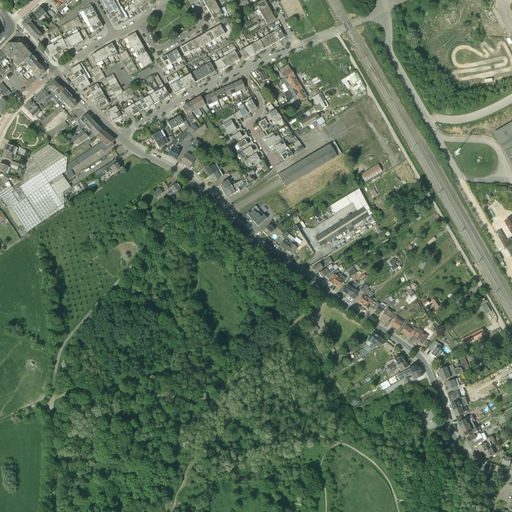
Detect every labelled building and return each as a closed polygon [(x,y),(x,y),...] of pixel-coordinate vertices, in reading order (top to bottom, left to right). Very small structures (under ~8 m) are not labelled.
[(60,12),(66,7),(59,0),(53,0),(52,1),(58,8),(57,9),(60,12)] [(106,9),(115,4),(113,0),(110,0),(104,4),(106,9)] [(132,0),(134,3),(137,8),(142,6),(138,0),(132,0)] [(208,10),(217,5),(214,0),(213,0),(205,5),(208,10)] [(258,10),(267,5),(264,0),(263,0),(255,4),(258,10)] [(109,14),(118,9),(115,4),(106,9),(109,14)] [(211,15),(220,10),(217,5),(208,10),(211,15)] [(261,15),(270,10),(267,5),(258,10),(261,15)] [(85,16),(94,12),(92,7),(83,11),(85,16)] [(46,14),(45,13),(40,8),(39,8),(33,13),(34,13),(33,14),(38,19),(39,19),(38,20),(39,21),(44,16),(48,21),(50,19),(46,14)] [(112,19),(121,14),(118,9),(109,14),(112,19)] [(219,22),(226,19),(224,15),(225,14),(222,9),(220,10),(211,15),(214,20),(217,18),(219,22)] [(264,20),(273,15),(270,10),(261,15),(264,20)] [(88,22),(97,17),(94,12),(85,16),(88,22)] [(32,23),(33,24),(38,19),(33,14),(33,13),(22,23),(21,26),(25,30),(32,23)] [(121,14),(112,19),(115,24),(123,19),(121,14)] [(264,20),(267,25),(275,20),(273,15),(264,20)] [(91,26),(100,22),(97,17),(88,22),(91,26)] [(25,30),(29,34),(42,23),(40,21),(34,26),(33,24),(32,23),(25,30)] [(68,32),(73,29),(69,22),(64,25),(68,32)] [(100,22),(91,26),(94,32),(95,31),(99,29),(103,27),(100,22)] [(42,36),(42,35),(38,30),(44,25),(42,23),(29,34),(34,39),(35,38),(37,40),(42,36)] [(48,31),(50,33),(56,27),(54,25),(51,28),(48,31)] [(220,37),(225,34),(220,25),(215,28),(220,37)] [(215,40),(220,37),(215,28),(210,31),(215,40)] [(274,32),(279,41),(285,38),(280,29),(274,32)] [(210,42),(215,40),(210,31),(205,34),(210,42)] [(73,35),(78,44),(83,41),(82,39),(78,32),(73,35)] [(274,43),(279,41),(274,32),(269,35),(274,43)] [(129,43),(138,38),(135,33),(126,38),(129,43)] [(205,45),(210,42),(205,34),(200,37),(205,45)] [(73,47),(78,44),(73,35),(68,38),(73,47)] [(269,46),(274,43),(269,35),(264,37),(269,46)] [(200,48),(205,45),(200,37),(195,39),(200,48)] [(264,49),(269,46),(264,37),(259,40),(264,49)] [(67,48),(68,49),(73,47),(68,38),(63,40),(67,48)] [(132,48),(141,43),(138,38),(129,43),(132,48)] [(57,41),(62,50),(67,48),(63,40),(62,39),(57,41)] [(195,51),(200,48),(195,39),(190,42),(195,51)] [(259,52),(264,49),(259,40),(254,43),(259,52)] [(57,53),(62,50),(57,41),(52,44),(57,53)] [(190,54),(195,51),(190,42),(185,45),(190,54)] [(135,53),(144,48),(141,43),(132,48),(135,53)] [(254,55),(259,52),(254,43),(249,46),(254,55)] [(18,68),(31,55),(21,44),(8,44),(7,46),(1,51),(10,60),(15,56),(18,60),(14,64),(18,68)] [(52,56),(57,53),(52,44),(47,47),(52,56)] [(118,56),(118,55),(112,44),(107,47),(112,55),(111,55),(113,58),(118,56)] [(185,57),(190,54),(185,45),(180,48),(185,57)] [(249,57),(254,55),(249,46),(244,49),(249,57)] [(112,55),(107,47),(102,50),(107,58),(111,55),(112,55)] [(138,58),(146,53),(144,48),(135,53),(138,58)] [(244,60),(249,57),(244,49),(239,52),(244,60)] [(101,61),(107,58),(102,50),(96,52),(101,61)] [(176,61),(181,58),(176,50),(171,53),(176,61)] [(1,51),(0,51),(0,58),(6,64),(8,62),(9,63),(11,61),(10,60),(1,51)] [(229,54),(234,63),(239,60),(234,51),(229,54)] [(92,55),(96,64),(101,61),(96,52),(92,55)] [(141,63),(149,58),(146,53),(138,58),(141,63)] [(171,64),(176,61),(171,53),(166,55),(171,64)] [(229,66),(234,63),(229,54),(224,57),(229,66)] [(28,65),(31,69),(38,62),(31,55),(18,68),(16,70),(20,74),(24,71),(23,70),(22,69),(25,67),(28,65)] [(166,67),(171,64),(166,55),(161,58),(163,61),(164,64),(166,67)] [(224,69),(229,66),(224,57),(219,60),(224,69)] [(11,69),(6,64),(0,58),(0,69),(5,75),(11,69)] [(149,58),(141,63),(143,68),(152,63),(149,58)] [(219,71),(224,69),(219,60),(214,63),(219,71)] [(31,74),(37,80),(45,73),(45,70),(38,62),(31,69),(30,69),(33,72),(31,74)] [(205,66),(210,75),(215,72),(210,63),(205,66)] [(73,75),(82,70),(79,65),(70,70),(73,75)] [(287,82),(295,78),(287,65),(280,70),(287,82)] [(205,78),(210,75),(205,66),(200,69),(205,78)] [(200,80),(205,78),(200,69),(195,71),(200,80)] [(76,80),(85,75),(82,70),(73,75),(76,80)] [(195,83),(200,80),(195,71),(190,74),(195,83)] [(265,81),(268,80),(265,72),(263,73),(262,72),(258,74),(259,76),(256,77),(261,88),(267,85),(265,81)] [(358,76),(355,72),(341,81),(342,83),(355,75),(356,77),(358,76)] [(190,86),(195,83),(190,74),(185,77),(190,86)] [(79,85),(87,80),(85,75),(76,80),(79,85)] [(284,84),(286,83),(285,81),(282,82),(278,76),(275,78),(280,86),(284,84)] [(185,89),(190,86),(185,77),(180,80),(185,89)] [(311,80),(314,85),(320,81),(318,77),(311,80)] [(292,90),(300,86),(295,78),(287,82),(286,83),(284,84),(286,88),(290,86),(291,89),(289,90),(289,91),(292,90)] [(87,80),(79,85),(81,90),(90,85),(87,80)] [(180,92),(185,89),(180,80),(175,83),(180,92)] [(44,100),(44,101),(61,86),(56,81),(54,81),(31,101),(36,107),(39,105),(44,100)] [(240,91),(245,89),(241,81),(237,83),(240,91)] [(175,94),(180,92),(175,83),(170,86),(175,94)] [(236,93),(240,91),(237,83),(232,85),(236,93)] [(89,89),(92,94),(100,89),(98,84),(97,84),(89,89)] [(231,95),(236,93),(232,85),(227,87),(231,95)] [(58,97),(59,97),(66,92),(61,86),(44,101),(46,103),(52,98),(55,100),(57,98),(58,97)] [(289,101),(289,102),(293,99),(296,97),(297,98),(300,95),(299,92),(302,90),(300,86),(292,90),(289,91),(292,96),(294,94),(295,95),(291,97),(289,93),(285,95),(289,101)] [(159,90),(164,99),(169,96),(164,87),(159,90)] [(227,97),(231,95),(227,87),(223,89),(227,97)] [(123,93),(123,92),(121,88),(113,93),(116,97),(123,93)] [(94,99),(103,94),(100,89),(92,94),(94,99)] [(222,99),(227,97),(223,89),(218,91),(222,99)] [(159,102),(164,99),(159,90),(154,93),(159,102)] [(298,100),(299,102),(307,97),(302,90),(299,92),(300,95),(297,98),(296,97),(293,99),(295,102),(298,100)] [(4,94),(10,100),(14,97),(8,91),(4,94)] [(120,104),(129,99),(125,91),(123,92),(123,93),(126,98),(118,102),(120,104)] [(217,102),(222,99),(218,91),(214,93),(217,102)] [(62,105),(64,104),(64,103),(71,97),(66,92),(59,97),(60,99),(59,100),(57,98),(55,100),(54,101),(60,107),(62,105)] [(116,97),(118,102),(126,98),(123,93),(116,97)] [(154,105),(159,102),(154,93),(149,96),(154,105)] [(213,104),(217,102),(214,93),(209,95),(213,104)] [(97,104),(106,99),(103,94),(94,99),(97,104)] [(323,110),(326,108),(318,94),(312,98),(316,105),(313,108),(316,112),(322,108),(323,110)] [(0,98),(3,99),(0,103),(0,105),(5,109),(9,104),(5,101),(7,98),(2,95),(0,98)] [(208,106),(213,104),(209,95),(204,97),(208,106)] [(149,108),(154,105),(149,96),(144,99),(149,108)] [(71,97),(64,103),(66,105),(68,107),(74,101),(71,97)] [(208,110),(203,101),(200,97),(195,100),(200,108),(202,107),(205,112),(208,110)] [(100,109),(109,104),(106,99),(97,104),(100,109)] [(144,110),(149,108),(144,99),(139,102),(144,110)] [(198,109),(200,108),(195,100),(191,102),(195,110),(198,114),(200,117),(202,116),(198,109)] [(256,108),(251,100),(247,102),(249,105),(244,108),(248,114),(256,108)] [(39,110),(36,107),(31,101),(24,107),(30,115),(33,113),(34,114),(39,110)] [(68,107),(71,111),(78,104),(74,101),(68,107)] [(139,113),(144,110),(139,102),(134,104),(139,113)] [(193,112),(196,116),(198,114),(195,110),(191,102),(186,105),(191,113),(193,112)] [(133,116),(139,113),(134,104),(129,107),(133,116)] [(190,120),(194,117),(191,113),(186,105),(182,108),(187,115),(184,117),(184,118),(186,121),(190,127),(193,125),(190,120)] [(242,105),(238,108),(240,110),(236,113),(239,119),(248,114),(244,108),(242,105)] [(110,116),(118,112),(116,106),(107,111),(110,116)] [(128,119),(133,116),(129,107),(124,110),(128,119)] [(269,121),(270,121),(274,118),(276,121),(281,118),(275,110),(266,116),(267,118),(269,121)] [(112,122),(121,117),(118,112),(110,116),(112,122)] [(222,125),(225,130),(234,125),(231,120),(234,118),(236,121),(239,119),(236,113),(233,115),(232,115),(223,121),(225,124),(222,125)] [(314,128),(318,126),(316,121),(320,118),(316,113),(308,118),(311,123),(314,128)] [(79,125),(76,128),(78,131),(80,129),(85,125),(92,119),(87,114),(77,122),(79,125)] [(184,118),(182,120),(179,116),(173,120),(177,126),(186,121),(184,118)] [(258,123),(263,131),(268,129),(266,126),(271,123),(270,121),(269,121),(267,118),(258,123)] [(300,123),(303,128),(311,123),(308,118),(300,123)] [(92,119),(85,125),(86,127),(87,128),(83,132),(82,130),(80,131),(81,132),(76,136),(75,134),(71,137),(72,139),(68,142),(70,145),(75,141),(89,131),(97,125),(92,119)] [(172,130),(177,126),(173,120),(167,123),(169,126),(167,128),(169,132),(171,134),(172,134),(172,130)] [(511,122),(494,132),(511,164),(511,122)] [(190,128),(193,132),(194,133),(198,129),(194,124),(193,125),(190,127),(190,128)] [(97,125),(89,131),(95,136),(103,131),(97,125)] [(231,134),(232,136),(233,136),(239,132),(242,130),(240,127),(236,130),(234,125),(225,130),(228,135),(231,134)] [(296,137),(308,131),(309,130),(307,127),(300,131),(298,131),(297,130),(294,132),(296,137)] [(114,141),(103,131),(95,136),(89,140),(87,141),(89,145),(92,143),(97,138),(103,144),(102,145),(100,146),(102,150),(106,147),(108,146),(112,143),(114,141)] [(155,142),(162,138),(159,132),(152,136),(155,142)] [(176,146),(190,135),(185,132),(163,151),(162,154),(175,160),(178,156),(180,151),(173,148),(175,146),(176,146)] [(231,137),(234,142),(237,141),(238,143),(245,139),(248,138),(246,135),(242,137),(239,132),(233,136),(232,136),(230,138),(231,137)] [(272,133),(267,136),(272,145),(273,144),(279,141),(280,140),(278,136),(275,137),(272,133)] [(162,138),(155,142),(159,149),(166,145),(162,138)] [(196,139),(183,159),(181,163),(189,168),(195,158),(190,155),(191,155),(199,141),(196,139)] [(236,145),(239,149),(242,148),(244,150),(244,151),(250,147),(253,145),(252,142),(248,144),(245,139),(238,143),(235,145),(236,145)] [(279,152),(285,149),(287,148),(284,144),(281,145),(279,141),(273,144),(278,153),(279,152)] [(341,154),(334,141),(278,175),(285,187),(341,154)] [(5,151),(12,154),(15,147),(7,144),(5,151)] [(0,199),(0,200),(3,204),(5,208),(18,228),(22,225),(27,232),(64,207),(63,192),(71,187),(62,174),(66,171),(67,158),(48,145),(30,157),(21,181),(22,182),(17,185),(12,188),(14,190),(0,199)] [(249,158),(256,154),(259,152),(257,149),(253,151),(250,147),(244,151),(244,150),(241,152),(242,152),(245,157),(248,155),(249,158)] [(279,152),(284,161),(293,156),(290,152),(287,153),(285,149),(279,152)] [(2,158),(10,161),(12,154),(5,151),(2,158)] [(248,159),(251,164),(253,162),(255,165),(252,166),(265,159),(263,156),(259,158),(256,154),(249,158),(247,159),(248,159)] [(113,173),(116,171),(121,168),(115,160),(111,163),(95,173),(97,176),(100,174),(102,177),(107,174),(108,176),(113,173)] [(364,182),(382,171),(378,163),(360,174),(364,182)] [(208,173),(210,176),(217,172),(213,166),(205,171),(207,174),(208,173)] [(235,193),(235,194),(240,191),(240,190),(246,186),(247,188),(250,186),(249,185),(255,181),(251,175),(255,173),(253,170),(243,176),(245,178),(234,185),(224,191),(222,192),(226,198),(235,193)] [(213,182),(220,178),(223,176),(220,171),(217,173),(217,172),(210,176),(213,182)] [(220,185),(224,191),(234,185),(231,178),(220,185)] [(161,203),(164,201),(180,189),(176,183),(167,191),(169,193),(162,199),(159,201),(161,203)] [(156,198),(163,193),(160,189),(153,194),(156,198)] [(315,238),(321,247),(325,244),(348,230),(350,233),(354,230),(352,227),(372,214),(358,189),(330,206),(332,209),(335,214),(352,203),(355,208),(357,211),(315,238)] [(259,227),(267,219),(255,207),(246,216),(259,227)] [(274,230),(269,225),(262,232),(268,237),(274,230)] [(284,248),(286,250),(287,250),(300,232),(296,226),(286,232),(285,233),(282,237),(285,240),(280,246),(283,249),(284,248)] [(507,248),(511,244),(511,239),(511,238),(506,241),(500,230),(496,232),(505,249),(507,248)] [(300,232),(287,250),(286,250),(292,255),(296,250),(298,252),(300,250),(308,245),(306,241),(300,232)] [(315,274),(320,271),(332,263),(329,258),(323,261),(324,264),(321,266),(319,264),(312,268),(315,274)] [(421,260),(417,267),(422,269),(423,267),(425,263),(421,260)] [(319,274),(322,279),(327,275),(335,271),(333,268),(328,271),(326,269),(319,274)] [(328,282),(333,286),(334,285),(341,275),(337,273),(338,271),(336,270),(335,271),(327,275),(330,278),(328,282)] [(367,272),(364,274),(359,277),(360,280),(365,276),(369,274),(367,272)] [(341,275),(334,285),(337,287),(336,287),(339,289),(346,279),(341,275)] [(351,288),(347,285),(345,288),(344,288),(343,290),(343,291),(342,292),(346,295),(347,294),(348,295),(357,283),(355,281),(354,283),(353,283),(351,286),(352,286),(351,288)] [(359,284),(357,283),(348,295),(350,296),(349,297),(353,299),(354,298),(355,299),(357,296),(356,296),(358,292),(354,289),(355,288),(356,289),(358,286),(359,284)] [(360,303),(363,305),(367,299),(368,298),(369,296),(370,295),(365,292),(369,287),(366,285),(365,287),(361,292),(363,293),(357,302),(359,303),(360,303)] [(466,297),(458,304),(464,311),(472,303),(466,297)] [(373,302),(370,299),(368,298),(367,299),(363,305),(362,306),(368,310),(370,306),(373,302)] [(435,298),(430,301),(436,308),(440,305),(435,298)] [(378,317),(381,313),(386,305),(382,303),(379,305),(376,302),(374,304),(371,309),(375,311),(373,314),(378,317)] [(391,311),(387,308),(380,318),(387,323),(393,314),(390,312),(391,311)] [(397,330),(400,326),(402,323),(397,319),(398,318),(395,315),(394,317),(391,321),(393,323),(391,326),(397,330)] [(409,323),(408,322),(404,329),(401,333),(407,337),(410,333),(412,335),(416,329),(413,327),(414,326),(409,323)] [(421,346),(424,341),(427,337),(421,333),(422,331),(419,329),(417,332),(414,336),(417,338),(414,342),(417,344),(418,343),(421,346)] [(484,337),(480,330),(461,340),(463,345),(464,347),(484,337)] [(358,355),(360,358),(369,352),(372,347),(379,338),(373,334),(368,341),(371,343),(369,347),(365,345),(362,349),(354,354),(356,357),(358,355)] [(377,348),(381,345),(386,343),(379,338),(372,347),(369,352),(360,358),(369,352),(373,347),(374,349),(375,347),(377,348)] [(441,348),(438,345),(436,348),(432,346),(429,350),(433,352),(431,354),(437,358),(442,352),(439,350),(441,348)] [(458,353),(462,351),(463,354),(467,352),(464,347),(463,345),(459,347),(456,349),(458,353)] [(386,372),(404,361),(401,356),(394,360),(395,363),(387,368),(388,369),(385,371),(386,372)] [(484,359),(475,364),(478,368),(486,364),(484,359)] [(398,369),(400,371),(408,367),(404,361),(386,372),(386,374),(389,372),(390,374),(398,369)] [(407,370),(403,372),(406,377),(408,377),(409,373),(410,375),(419,370),(418,367),(416,364),(412,367),(407,369),(407,370)] [(442,381),(447,379),(463,373),(461,368),(459,368),(453,370),(451,366),(443,369),(438,371),(442,381)] [(406,377),(402,380),(404,384),(407,383),(407,384),(414,381),(418,378),(422,376),(421,373),(419,370),(410,375),(411,377),(409,378),(408,377),(406,377)] [(449,390),(457,387),(454,380),(446,383),(449,390)] [(401,384),(400,381),(398,382),(393,385),(384,390),(387,394),(398,388),(397,386),(401,384)] [(454,411),(462,407),(460,401),(461,401),(460,397),(458,398),(453,400),(454,403),(451,405),(454,411)] [(358,398),(351,402),(354,407),(361,403),(358,398)] [(456,417),(464,414),(462,407),(454,411),(456,417)] [(469,425),(469,424),(467,419),(458,423),(461,429),(469,425)] [(461,429),(463,434),(475,427),(473,423),(469,424),(469,425),(461,429)] [(475,427),(463,434),(465,439),(478,432),(481,431),(479,427),(476,429),(475,427)] [(468,443),(470,442),(473,447),(484,441),(482,438),(477,440),(476,439),(475,437),(479,435),(478,432),(465,439),(468,443)] [(484,452),(489,449),(486,443),(478,448),(481,454),(484,452)] [(487,459),(495,454),(492,448),(489,449),(484,452),(487,459)] [(504,456),(503,459),(502,459),(500,462),(502,463),(502,464),(509,467),(511,459),(504,456)] [(486,510),(494,502),(492,499),(484,508),(486,510)]
